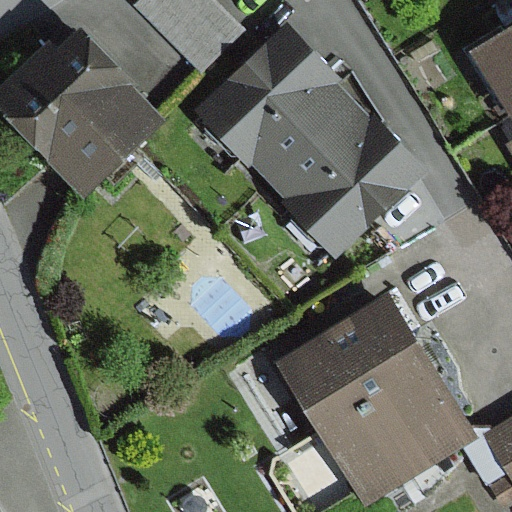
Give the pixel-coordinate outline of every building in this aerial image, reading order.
[(250,27),(222,0),(138,0),(137,2),(204,71),(250,27)] [(337,66),(289,18),(201,104),(248,153),(337,66)] [(511,25),(479,46),(511,99),(511,25)] [(58,55),(48,45),(0,89),(0,104),(65,175),(83,194),(162,121),(161,120),(81,34),(58,55)] [(384,115),(337,66),(248,153),(296,201),(384,115)] [(432,163),(384,115),(296,201),(343,250),(432,163)] [(392,289),(282,359),(372,502),(482,432),(392,289)] [(511,419),(487,434),(511,473),(511,419)] [(0,511),(19,511),(3,484),(0,486),(0,511)]
